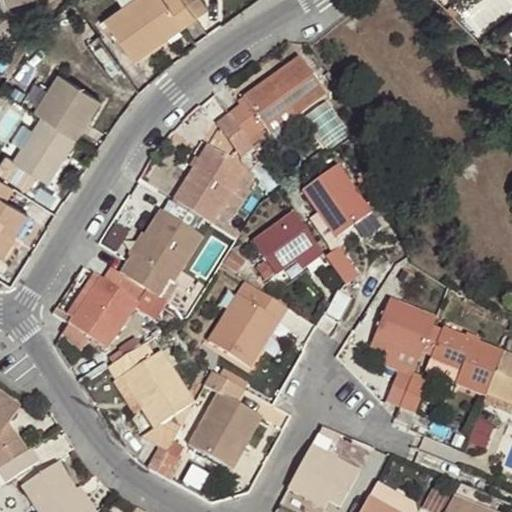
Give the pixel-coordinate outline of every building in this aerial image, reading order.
[(18,5),(16,0),(2,0),(6,9),(18,5)] [(182,0),(136,0),(106,21),(134,61),(160,43),(157,39),(179,24),(183,28),(196,19),(182,0)] [(182,0),(196,19),(209,9),(202,0),(182,0)] [(160,43),(183,28),(179,24),(157,39),(160,43)] [(123,71),(97,36),(86,45),(112,80),(123,71)] [(10,74),(26,49),(19,44),(3,70),(10,74)] [(325,96),(298,59),(236,103),(239,106),(227,115),(252,151),(267,140),(259,130),(264,126),(266,129),(291,111),(295,117),(325,96)] [(58,74),(34,112),(42,118),(73,137),(86,118),(90,120),(102,102),(58,74)] [(12,98),(0,90),(0,107),(4,110),(12,98)] [(309,119),(336,146),(354,129),(328,101),(309,119)] [(291,111),(266,129),(270,136),(295,117),(291,111)] [(252,151),(227,115),(215,124),(239,158),(252,151)] [(49,183),(77,140),(73,137),(42,118),(14,161),(49,183)] [(73,137),(77,140),(90,120),(86,118),(73,137)] [(207,147),(172,204),(210,227),(245,171),(207,147)] [(256,154),(273,177),(280,173),(264,150),(256,154)] [(371,213),(337,167),(301,193),(335,239),(371,213)] [(210,227),(213,229),(219,232),(224,225),(228,226),(230,222),(232,223),(251,193),(248,189),(256,177),(245,171),(210,227)] [(5,201),(14,187),(0,178),(0,247),(8,235),(14,239),(29,215),(5,201)] [(135,261),(170,282),(174,284),(203,235),(158,209),(143,235),(148,239),(135,261)] [(379,213),(359,227),(368,239),(387,225),(379,213)] [(316,248),(292,215),(252,243),(275,276),(295,263),(316,248)] [(229,239),(236,243),(242,233),(228,226),(224,225),(219,232),(229,239)] [(225,245),(229,239),(219,232),(213,229),(209,236),(225,245)] [(126,257),(130,259),(135,261),(148,239),(143,235),(140,234),(126,257)] [(15,240),(14,239),(8,235),(0,247),(0,257),(2,259),(15,240)] [(316,248),(295,263),(302,273),(324,258),(316,248)] [(325,258),(345,286),(357,278),(338,249),(325,258)] [(130,259),(127,264),(167,288),(170,282),(135,261),(130,259)] [(144,291),(160,299),(167,288),(127,264),(120,276),(144,291)] [(90,338),(107,349),(144,291),(120,276),(111,271),(104,282),(99,279),(72,321),(64,334),(84,347),(90,338)] [(72,321),(99,279),(93,276),(66,316),(72,321)] [(287,310),(246,284),(208,343),(250,369),(266,344),(261,341),(274,321),(279,323),(287,310)] [(432,329),(436,319),(389,301),(372,343),(419,361),(422,354),(432,329)] [(261,341),(266,344),(279,323),(274,321),(261,341)] [(441,333),(432,329),(422,354),(431,357),(441,333)] [(454,386),(486,398),(487,395),(503,354),(479,345),(464,339),(442,331),(441,333),(431,357),(430,362),(459,373),(457,378),(454,386)] [(466,334),(464,339),(479,345),(481,339),(466,334)] [(118,350),(123,358),(141,346),(136,338),(118,350)] [(371,347),(417,368),(417,366),(419,361),(372,343),(371,347)] [(123,358),(107,368),(117,383),(121,381),(154,430),(142,438),(167,453),(194,406),(161,353),(154,357),(145,344),(141,346),(123,358)] [(511,357),(503,354),(487,395),(511,405),(511,357)] [(428,366),(457,378),(459,373),(430,362),(428,366)] [(223,371),(220,377),(238,387),(241,381),(223,371)] [(220,377),(212,373),(204,388),(217,395),(187,448),(223,467),(237,441),(242,444),(246,446),(262,417),(238,404),(245,391),(238,387),(220,377)] [(386,402),(400,408),(401,407),(411,381),(397,375),(386,402)] [(428,384),(412,378),(411,381),(401,407),(416,414),(428,384)] [(0,394),(0,403),(16,414),(20,408),(0,394)] [(0,438),(16,414),(0,403),(0,438)] [(479,418),(472,442),(490,448),(497,423),(479,418)] [(0,451),(0,470),(27,454),(19,441),(4,449),(0,451)] [(242,444),(237,441),(223,467),(228,469),(242,444)] [(359,475),(312,449),(288,492),(314,506),(319,497),(329,503),(340,509),(359,475)] [(40,463),(32,450),(27,454),(0,470),(0,475),(5,484),(40,463)] [(166,456),(156,474),(170,482),(181,463),(166,456)] [(22,488),(38,511),(90,511),(76,491),(59,464),(22,488)] [(90,511),(96,511),(82,487),(76,491),(90,511)] [(323,511),(329,503),(319,497),(314,506),(323,511)] [(486,511),(453,497),(445,511),(486,511)] [(391,511),(368,499),(361,511),(391,511)]
